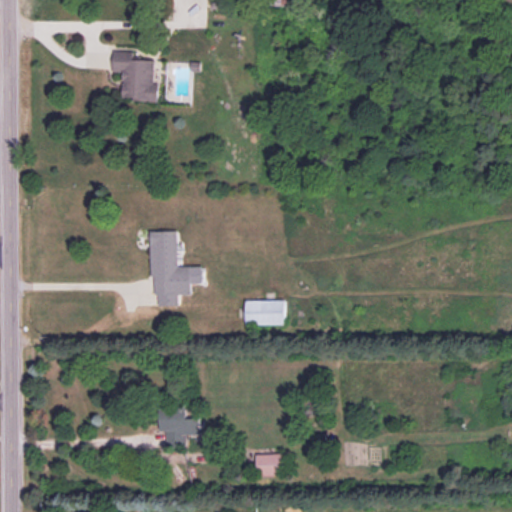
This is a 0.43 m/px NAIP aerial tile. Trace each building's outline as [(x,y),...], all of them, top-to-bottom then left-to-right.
[(114,51),(132,51),(132,59),(154,60),(154,83),(158,84),(157,101),(132,100),(132,96),(122,96),(123,71),(113,71),(114,51)] [(192,61),(192,70),(200,70),(200,62),(192,61)] [(150,231),(176,231),(177,266),(190,266),(191,293),(178,294),(178,304),(159,305),(159,293),(155,293),(155,275),(151,275),(150,231)] [(247,300),(248,324),(285,324),(284,300),(247,300)] [(160,407),(160,430),(166,430),(166,445),(186,445),(186,433),(199,433),(199,416),(185,416),(185,407),(160,407)] [(257,454),(257,476),(291,475),(290,453),(257,454)]
